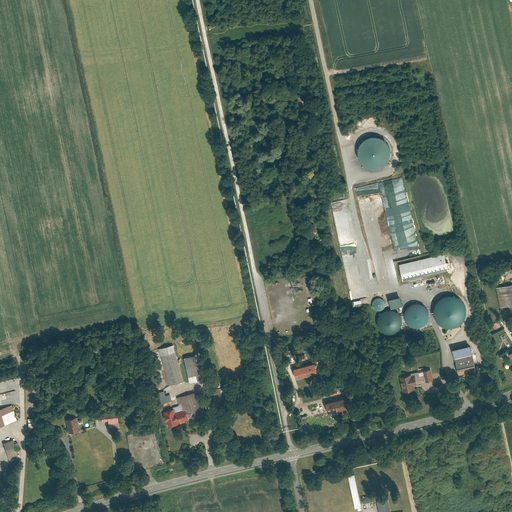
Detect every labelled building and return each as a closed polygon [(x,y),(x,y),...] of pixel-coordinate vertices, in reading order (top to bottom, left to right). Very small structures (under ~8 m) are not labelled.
[(390,155),(390,149),(388,144),(384,140),(379,137),(373,137),(368,138),(363,141),(360,145),(358,150),(358,156),(360,161),(363,165),(367,168),(372,169),(377,169),(382,167),(386,164),(388,160),(390,155)] [(417,241),(416,240),(407,199),(403,192),(401,193),(402,195),(399,194),(392,195),(392,199),(394,195),(397,201),(393,202),(397,204),(395,204),(396,210),(387,215),(393,241),(399,243),(403,244),(400,245),(401,248),(397,249),(395,243),(394,246),(395,250),(418,245),(417,241)] [(445,253),(400,264),(404,281),(449,270),(445,253)] [(511,284),(504,286),(497,287),(500,307),(508,306),(511,304),(511,284)] [(459,298),(454,295),(448,295),(443,296),(439,299),(436,303),(434,308),(434,313),(435,318),(438,322),(442,325),(447,327),(452,327),(457,325),(462,322),(465,317),(466,312),(465,306),(463,301),(459,298)] [(400,297),(389,299),(391,308),(399,307),(400,312),(403,311),(400,297)] [(384,307),(385,305),(385,303),(385,301),(384,300),(382,299),(380,298),(378,298),(377,299),(375,300),(374,301),(374,303),(374,305),(374,307),(375,308),(377,309),(379,310),(381,310),(383,309),(384,307)] [(421,305),(418,303),(414,304),(410,305),(407,307),(405,311),(404,315),(405,319),(406,322),(409,325),(413,327),(417,327),(421,326),(424,324),(427,321),(428,318),(428,314),(427,310),(425,307),(421,305)] [(400,314),(397,312),(394,310),(390,309),(386,310),(382,312),(380,315),(378,319),(378,323),(379,327),(382,330),(385,332),(389,333),(393,333),(396,331),(399,329),(401,325),(402,322),(401,318),(400,314)] [(173,344),(159,348),(169,385),(183,381),(173,344)] [(470,345),(452,350),(459,374),(476,369),(470,345)] [(196,355),(184,357),(190,381),(201,379),(196,355)] [(426,369),(398,375),(402,391),(414,389),(414,385),(444,379),(441,365),(432,367),(430,358),(424,360),(426,369)] [(292,368),(295,379),(316,372),(313,362),(292,368)] [(223,383),(210,386),(212,394),(224,391),(223,383)] [(164,390),(158,392),(161,403),(172,401),(170,394),(165,395),(164,390)] [(179,407),(162,412),(165,424),(167,423),(169,428),(179,426),(178,422),(201,416),(195,393),(176,398),(179,407)] [(345,396),(323,402),(327,414),(349,408),(345,396)] [(0,406),(0,424),(15,419),(10,404),(0,406)] [(107,422),(108,428),(118,427),(117,413),(100,415),(101,422),(107,422)] [(64,418),(67,433),(76,432),(74,416),(64,418)] [(12,439),(3,442),(8,460),(18,456),(16,448),(18,447),(16,441),(13,442),(12,439)] [(355,508),(361,507),(354,475),(348,476),(355,508)] [(380,511),(391,511),(388,497),(378,499),(380,511)]
